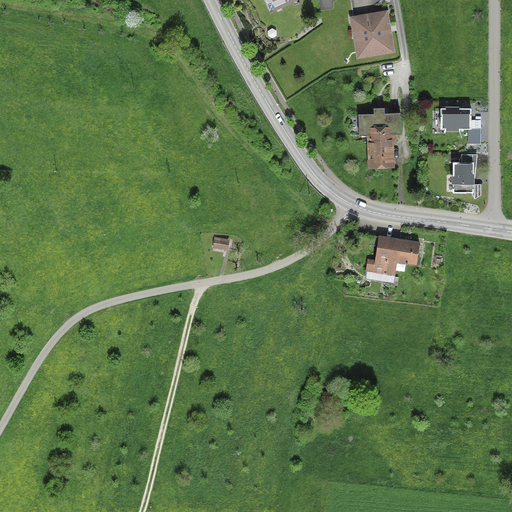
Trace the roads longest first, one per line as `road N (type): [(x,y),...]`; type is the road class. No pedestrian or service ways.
road 1 (unclassified): [(0,429),(29,375),(81,315),(293,259),(322,239),(348,204)]
road 2 (tertiary): [(212,0),(274,118),(306,165),(348,204)]
road 3 (track): [(205,284),(142,511)]
road 4 (residential): [(493,0),(494,229)]
road 5 (tertiary): [(348,204),(494,229)]
